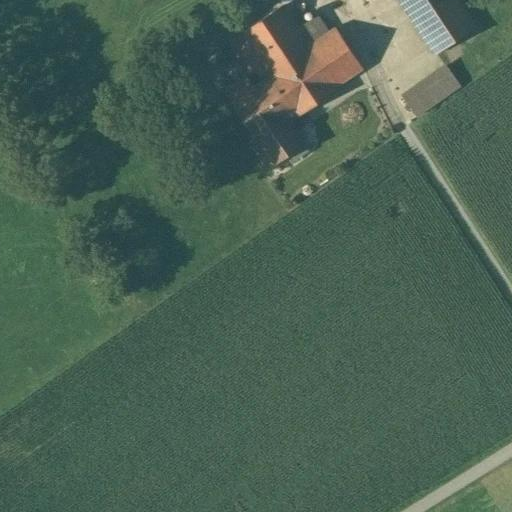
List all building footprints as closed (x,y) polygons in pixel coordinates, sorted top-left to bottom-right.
[(456,0),(397,0),(435,56),(476,29),(456,0)] [(261,68),(268,76),(330,35),(329,32),(317,15),(297,29),(282,6),(229,41),(251,75),(261,68)] [(268,76),(255,85),(231,102),(255,138),(250,142),(268,168),(270,166),(285,155),(287,156),(289,155),(283,146),(294,138),(300,146),(303,144),(286,121),(293,116),(295,117),(337,88),(337,87),(362,70),(336,27),(329,32),(330,35),(268,76)] [(461,89),(445,67),(401,98),(417,120),(461,89)] [(224,91),(231,102),(255,85),(245,76),(224,91)]
